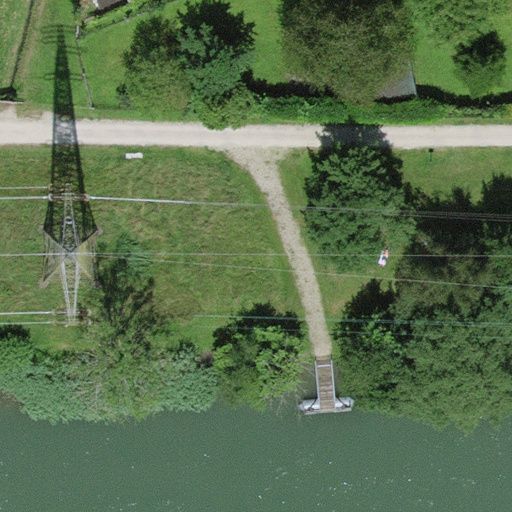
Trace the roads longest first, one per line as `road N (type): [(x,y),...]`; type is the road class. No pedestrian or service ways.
road 1 (track): [(511,135),(0,131)]
road 2 (track): [(242,137),(278,199),(303,266)]
